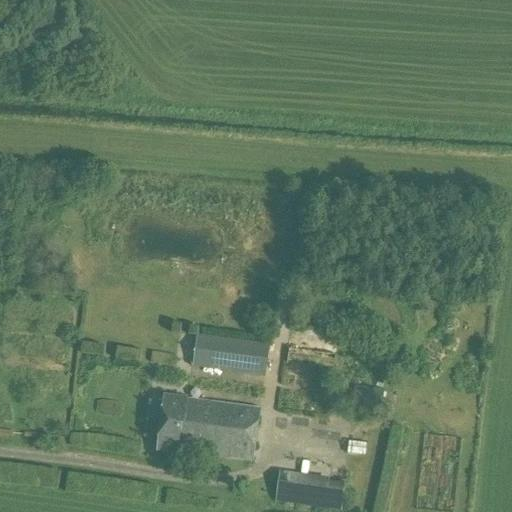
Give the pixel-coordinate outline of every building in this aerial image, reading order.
[(265,377),(269,345),(198,336),(193,368),(265,377)] [(294,350),(295,365),(327,361),(326,346),(294,350)] [(381,415),(384,391),(355,388),(352,411),(381,415)] [(253,462),(260,408),(164,396),(157,453),(176,455),(177,452),(253,462)] [(287,412),(263,417),(272,455),(295,449),(287,412)] [(340,511),(344,482),(280,474),(276,504),(340,511)]
